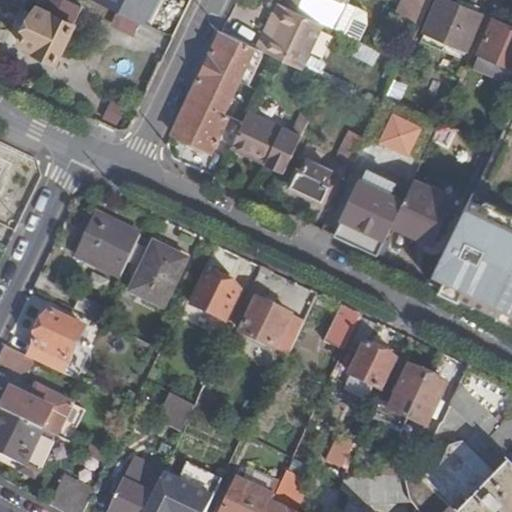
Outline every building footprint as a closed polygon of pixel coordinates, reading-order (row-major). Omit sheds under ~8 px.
[(157,0),(97,0),(146,24),(157,0)] [(319,23),(340,32),(353,6),(348,3),(348,0),(303,0),(298,12),(319,23)] [(423,24),(434,0),(404,0),(398,12),(423,24)] [(440,0),(426,31),(466,50),(482,15),(451,0),(440,0)] [(506,19),(511,6),(511,0),(497,0),(492,13),(506,19)] [(287,8),(278,3),(262,34),(273,38),(287,8)] [(56,64),(74,26),(38,8),(22,43),(38,52),(37,55),(56,64)] [(319,23),(298,12),(287,8),(273,38),(262,34),(255,50),(263,54),(274,59),(282,63),(296,69),(319,23)] [(511,69),(511,28),(496,21),(480,55),(511,69)] [(222,33),(206,66),(240,82),(255,50),(222,33)] [(263,54),(255,50),(240,82),(248,86),(263,54)] [(282,63),(274,59),(258,91),(257,93),(265,97),(282,63)] [(206,66),(190,99),(223,116),(240,82),(206,66)] [(389,95),(411,105),(416,95),(394,84),(389,95)] [(257,93),(231,148),(265,165),(266,162),(286,171),(301,138),(296,135),(272,123),(281,104),(265,97),(257,93)] [(190,99),(172,135),(211,154),(228,118),(223,116),(190,99)] [(125,127),(134,109),(114,101),(106,119),(125,127)] [(341,162),(353,169),(380,109),(369,104),(341,162)] [(296,135),(301,138),(315,111),(309,107),(296,135)] [(291,188),(322,203),(330,188),(326,186),(331,174),(305,162),(291,188)] [(335,236),(378,257),(392,226),(395,218),(403,202),(394,198),(398,187),(367,173),(335,236)] [(416,228),(413,236),(434,246),(455,202),(412,182),(403,202),(395,218),(416,228)] [(511,320),(511,214),(470,194),(430,281),(511,320)] [(118,277),(138,237),(95,217),(76,257),(118,277)] [(395,218),(392,226),(413,236),(416,228),(395,218)] [(164,308),(187,261),(154,245),(130,293),(164,308)] [(224,322),(240,292),(208,276),(192,307),(224,322)] [(80,300),(75,311),(98,322),(103,311),(80,300)] [(274,351),(290,316),(258,300),(242,334),(274,351)] [(344,353),(361,317),(343,308),(326,343),(344,353)] [(50,312),(27,359),(49,368),(55,358),(66,363),(84,328),(50,312)] [(380,392),(394,360),(364,345),(350,377),(380,392)] [(27,359),(5,347),(0,358),(0,364),(19,375),(27,359)] [(390,410),(409,419),(428,376),(410,368),(390,410)] [(428,376),(409,419),(426,428),(446,385),(428,376)] [(197,405),(202,408),(212,389),(206,386),(197,405)] [(509,465),(511,467),(511,440),(460,387),(450,408),(509,465)] [(12,393),(2,411),(54,438),(55,439),(71,408),(33,390),(27,400),(12,393)] [(186,427),(197,405),(173,393),(161,415),(186,427)] [(54,438),(2,411),(0,414),(0,457),(35,476),(54,438)] [(346,469),(357,448),(340,439),(329,461),(346,469)] [(421,481),(453,511),(511,511),(511,467),(509,465),(497,478),(463,444),(449,449),(440,472),(421,481)] [(155,495),(165,474),(136,459),(125,480),(155,495)] [(207,511),(214,499),(165,474),(155,495),(146,511),(207,511)] [(299,511),(312,486),(286,474),(275,498),(268,511),(299,511)] [(453,511),(421,481),(417,478),(382,479),(345,479),(339,492),(349,499),(348,501),(354,507),(408,506),(414,511),(453,511)] [(110,511),(146,511),(155,495),(125,480),(110,511)] [(224,511),(268,511),(275,498),(240,481),(224,511)] [(50,506),(61,511),(85,511),(90,502),(60,486),(50,506)] [(359,511),(354,507),(348,501),(343,511),(359,511)]
